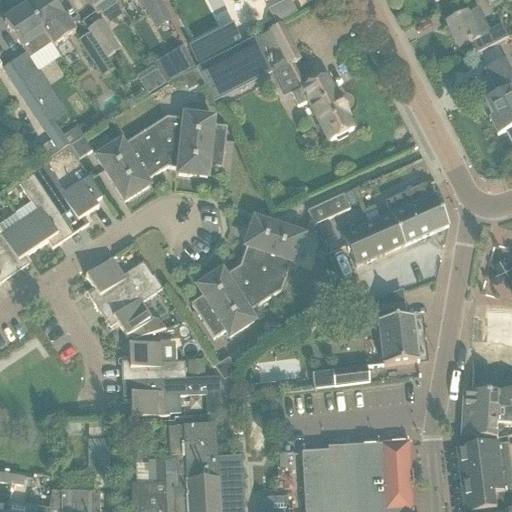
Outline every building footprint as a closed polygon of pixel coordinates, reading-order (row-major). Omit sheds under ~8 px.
[(75,35),(51,0),(39,0),(26,9),(43,35),(51,47),(53,49),(75,35)] [(84,0),(96,17),(99,15),(101,17),(116,6),(115,4),(118,2),(116,0),(84,0)] [(157,0),(140,0),(150,19),(164,12),(157,0)] [(288,0),(267,11),(275,25),(295,14),(288,0)] [(51,47),(43,35),(26,9),(4,24),(29,62),(51,47)] [(500,27),(488,33),(477,10),(445,26),(457,51),(472,44),(477,55),(507,40),(500,27)] [(101,20),(86,30),(89,35),(106,59),(121,49),(101,20)] [(232,27),(189,49),(197,64),(239,42),(232,27)] [(287,68),(298,62),(280,27),(270,32),(271,33),(253,42),(283,100),(290,96),(298,110),(308,104),(329,144),(335,141),(338,143),(347,138),(347,135),(352,132),(344,116),(347,114),(338,96),(335,98),(324,78),(299,91),(287,68)] [(106,59),(89,35),(78,42),(95,67),(106,59)] [(169,85),(196,67),(182,47),(156,65),(169,85)] [(30,89),(40,82),(23,57),(11,65),(12,66),(32,96),(53,126),(53,125),(46,114),(47,114),(30,89)] [(498,97),(484,104),(492,120),(489,122),(497,138),(506,134),(511,145),(511,100),(509,95),(511,93),(511,71),(506,61),(503,63),(485,72),(498,97)] [(32,96),(12,66),(11,65),(2,71),(35,122),(37,121),(44,132),(53,126),(32,96)] [(188,93),(202,85),(195,71),(180,78),(188,93)] [(128,100),(126,107),(128,110),(135,105),(130,98),(128,100)] [(183,122),(166,120),(122,148),(120,145),(96,160),(124,204),(148,188),(145,184),(167,170),(178,171),(177,177),(206,180),(207,169),(222,171),(226,129),(212,128),(212,121),(184,118),(183,122)] [(77,129),(63,138),(69,148),(83,139),(77,129)] [(78,162),(92,153),(83,139),(69,148),(78,162)] [(88,179),(63,196),(45,169),(32,178),(72,238),(88,227),(84,220),(98,211),(94,205),(102,199),(88,179)] [(52,251),(72,238),(32,178),(18,187),(36,213),(20,224),(37,251),(47,244),(52,251)] [(354,271),(448,229),(428,185),(384,205),(389,218),(341,240),(354,271)] [(349,208),(357,204),(352,193),(344,196),(349,208)] [(313,228),(349,211),(343,197),(306,213),(313,228)] [(246,250),(240,269),(224,279),(221,274),(197,290),(203,299),(190,306),(213,341),(225,334),(229,339),(253,324),(247,314),(281,293),(291,265),(294,266),(303,238),(254,222),(245,249),(246,250)] [(3,235),(0,231),(0,259),(12,278),(28,267),(24,260),(37,251),(20,224),(3,235)] [(0,285),(12,278),(0,259),(0,285)] [(142,265),(122,279),(111,262),(85,279),(94,293),(88,298),(99,314),(152,279),(142,265)] [(140,305),(161,292),(152,279),(99,314),(110,330),(116,326),(126,340),(131,337),(134,341),(165,331),(159,323),(152,321),(151,322),(140,305)] [(366,305),(354,308),(355,318),(363,325),(368,324),(368,327),(369,326),(369,327),(378,326),(383,368),(416,364),(418,364),(418,362),(416,346),(415,338),(413,321),(413,319),(411,320),(406,321),(404,307),(403,307),(382,309),(366,311),(366,305)] [(467,369),(466,394),(500,396),(511,392),(511,341),(485,340),(484,365),(491,365),(491,370),(467,369)] [(184,365),(174,366),(174,345),(128,347),(129,364),(121,365),(121,384),(184,381),(184,365)] [(223,383),(237,374),(228,360),(214,369),(223,383)] [(187,379),(204,378),(203,362),(186,363),(187,379)] [(313,392),(369,385),(367,369),(311,376),(313,392)] [(184,381),(122,384),(122,404),(130,403),(131,420),(151,420),(163,419),(162,415),(162,399),(174,399),(205,398),(204,381),(184,381)] [(258,386),(248,387),(249,398),(259,397),(258,386)] [(465,395),(463,441),(497,442),(497,428),(511,428),(511,392),(500,396),(465,395)] [(228,401),(223,414),(241,414),(241,397),(229,397),(228,401)] [(219,511),(216,460),(215,429),(214,419),(192,420),(193,429),(167,431),(169,462),(163,462),(163,463),(164,485),(164,511),(219,511)] [(107,424),(88,425),(88,438),(107,438),(107,424)] [(64,425),(64,434),(80,434),(80,425),(64,425)] [(87,478),(109,478),(109,442),(87,442),(87,478)] [(412,511),(409,444),(379,446),(379,447),(327,450),(327,453),(301,455),(303,511),(412,511)] [(506,495),(511,494),(511,467),(509,445),(458,451),(465,511),(498,511),(497,497),(506,496),(506,495)] [(219,511),(243,511),(240,459),(216,460),(219,511)] [(164,511),(164,485),(163,463),(154,463),(154,486),(130,486),(130,511),(164,511)] [(0,484),(11,486),(12,478),(0,476),(0,477),(0,484)] [(23,488),(24,480),(12,478),(11,486),(23,488)] [(60,511),(61,495),(51,493),(49,511),(28,508),(27,511),(60,511)] [(98,511),(99,496),(61,494),(61,495),(60,511),(98,511)] [(511,511),(511,502),(511,499),(500,500),(501,511),(511,511)]
